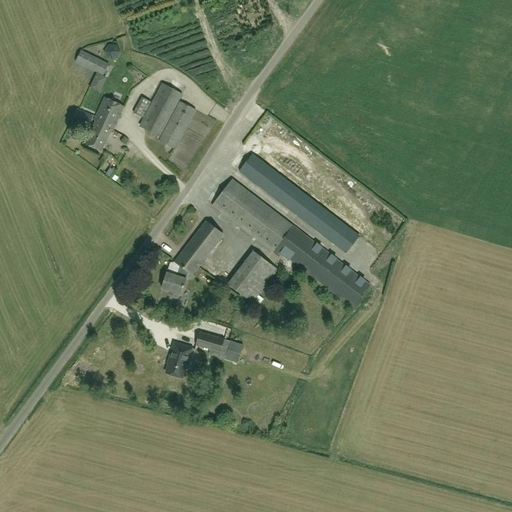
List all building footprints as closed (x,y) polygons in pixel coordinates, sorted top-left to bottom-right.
[(255,56),(266,52),(261,40),(250,45),(255,56)] [(109,64),(81,50),(75,62),(103,76),(109,64)] [(140,127),(159,137),(182,94),(163,84),(140,127)] [(151,102),(142,97),(133,113),(142,118),(151,102)] [(104,122),(105,120),(108,121),(106,127),(111,130),(113,131),(124,107),(104,98),(95,118),(104,122)] [(160,142),(174,149),(195,110),(181,102),(160,142)] [(104,122),(95,118),(94,120),(96,121),(86,143),(102,150),(111,130),(106,127),(108,121),(105,120),(104,122)] [(252,154),(239,171),(346,253),(359,236),(252,154)] [(213,205),(278,256),(281,253),(287,257),(352,308),(369,287),(232,180),(213,205)] [(161,289),(171,292),(170,295),(171,297),(176,299),(179,298),(180,294),(181,295),(186,279),(188,272),(192,275),(223,235),(206,221),(174,262),(179,266),(176,276),(166,273),(161,289)] [(353,257),(364,266),(374,256),(363,246),(353,257)] [(227,283),(252,303),(278,270),(253,250),(227,283)] [(229,341),(200,332),(196,346),(210,350),(209,354),(224,359),(229,341)] [(174,343),(169,359),(170,359),(165,373),(182,378),(185,367),(186,367),(192,348),(174,343)]
